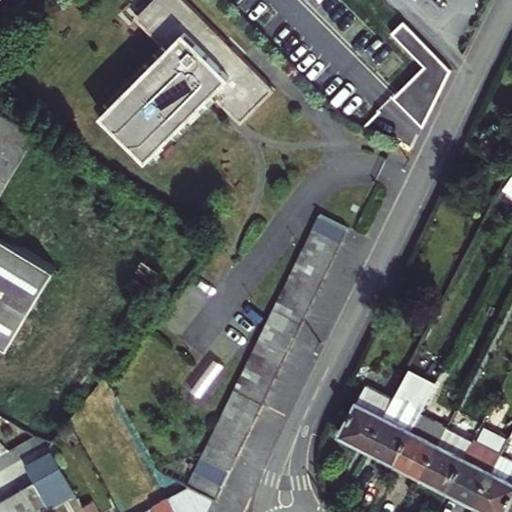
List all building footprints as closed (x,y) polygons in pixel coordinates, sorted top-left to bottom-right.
[(105,112),(103,115),(106,118),(113,124),(149,160),(151,158),(158,151),(176,132),(189,120),(200,109),(206,102),(213,95),(242,123),(276,89),(185,0),(154,0),(136,19),(163,45),(167,49),(163,53),(160,57),(153,64),(143,74),(130,87),(112,106),(105,112)] [(419,35),(406,21),(392,33),(425,67),(398,97),(411,110),(426,126),(454,70),(419,35)] [(167,49),(163,45),(159,49),(163,53),(167,49)] [(153,64),(160,57),(156,53),(149,59),(153,64)] [(130,87),(143,74),(138,70),(126,83),(130,87)] [(105,112),(112,106),(107,102),(101,108),(105,112)] [(210,106),(206,102),(200,109),(204,113),(210,106)] [(0,232),(0,196),(39,132),(0,109),(0,338),(10,345),(57,267),(0,232)] [(113,124),(106,118),(102,122),(108,129),(113,124)] [(189,120),(176,132),(181,136),(193,124),(189,120)] [(158,151),(151,158),(156,161),(162,155),(158,151)] [(320,213),(313,227),(343,242),(349,228),(320,213)] [(307,241),(336,255),(343,242),(313,227),(307,241)] [(300,255),(329,269),(336,255),(307,241),(300,255)] [(294,268),(323,282),(329,269),(300,255),(294,268)] [(287,281),(316,296),(323,282),(294,268),(287,281)] [(281,295),(309,309),(316,296),(287,281),(281,295)] [(303,323),(309,309),(281,295),(274,308),(303,323)] [(296,336),(303,323),(274,308),(267,322),(296,336)] [(261,336),(290,350),(296,336),(267,322),(261,336)] [(254,349),(283,363),(290,350),(261,336),(254,349)] [(276,377),(283,363),(254,349),(247,362),(276,377)] [(214,360),(189,391),(198,397),(222,365),(214,360)] [(241,376),(270,390),(276,377),(247,362),(241,376)] [(371,368),(363,364),(357,376),(365,380),(371,368)] [(394,398),(386,415),(368,448),(382,455),(395,462),(428,398),(436,384),(409,370),(394,398)] [(234,390),(263,404),(270,390),(241,376),(234,390)] [(511,385),(506,382),(501,393),(506,395),(511,385)] [(358,400),(386,415),(394,398),(366,384),(358,400)] [(257,417),(263,404),(234,390),(228,403),(257,417)] [(455,412),(428,398),(395,462),(409,469),(422,476),(447,427),(455,412)] [(386,415),(358,400),(341,434),(354,441),(368,448),(386,415)] [(221,416),(250,431),(257,417),(228,403),(221,416)] [(214,430),(244,444),(250,431),(221,416),(214,430)] [(448,489),(473,441),(447,427),(422,476),(431,480),(440,485),(448,489)] [(208,443),(237,458),(244,444),(214,430),(208,443)] [(475,438),(473,441),(448,489),(462,496),(475,503),(500,455),(502,452),(475,438)] [(201,457),(230,471),(237,458),(208,443),(201,457)] [(36,482),(50,508),(76,494),(52,451),(26,465),(36,482)] [(511,511),(511,460),(500,455),(475,503),(492,511),(511,511)] [(195,470),(224,485),(230,471),(201,457),(200,460),(195,470)] [(217,499),(224,485),(195,470),(188,484),(191,486),(217,499)] [(428,486),(431,480),(422,476),(419,481),(428,486)] [(10,497),(17,511),(44,511),(50,508),(36,482),(10,497)] [(204,511),(210,511),(217,499),(191,486),(177,493),(204,511)] [(204,511),(177,493),(143,511),(204,511)] [(17,511),(10,497),(0,502),(0,511),(17,511)] [(83,506),(86,511),(99,511),(94,501),(83,506)]
